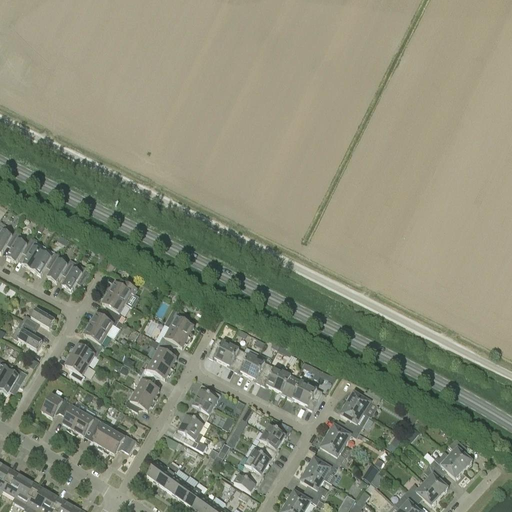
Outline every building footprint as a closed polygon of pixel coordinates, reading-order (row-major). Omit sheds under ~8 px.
[(0,256),(1,257),(8,246),(12,239),(3,233),(6,228),(0,225),(0,256)] [(8,246),(13,249),(6,260),(16,266),(23,254),(27,248),(17,242),(21,237),(15,234),(12,239),(8,246)] [(23,254),(29,257),(22,268),(31,273),(42,255),(33,249),(36,244),(31,241),(27,248),(23,254)] [(47,268),(52,271),(58,262),(60,259),(55,255),(51,260),(42,255),(31,273),(40,279),(47,268)] [(56,286),(63,275),(68,278),(76,265),(71,262),(67,268),(58,262),(52,271),(47,280),(56,286)] [(109,263),(104,272),(111,276),(117,267),(109,263)] [(91,274),(85,271),(76,265),(68,278),(62,289),(71,295),(78,284),(83,287),(91,274)] [(121,283),(118,288),(114,286),(111,291),(109,290),(106,295),(125,307),(131,297),(134,298),(137,293),(121,283)] [(102,307),(109,311),(106,316),(122,326),(125,321),(119,317),(125,307),(106,295),(103,301),(105,302),(102,307)] [(49,332),(55,323),(37,312),(31,321),(26,318),(22,324),(35,332),(38,326),(49,332)] [(170,331),(190,342),(193,336),(191,335),(194,330),(186,326),(189,321),(177,314),(173,320),(176,321),(170,331)] [(88,326),(107,338),(113,328),(119,331),(122,326),(106,316),(103,321),(96,317),(93,322),(91,321),(88,326)] [(220,324),(215,321),(209,331),(215,334),(220,324)] [(14,337),(20,340),(18,343),(36,354),(42,344),(31,338),(35,332),(22,324),(19,330),(14,337)] [(84,338),(91,342),(88,347),(105,358),(108,352),(101,348),(107,338),(88,326),(84,331),(87,333),(84,338)] [(159,345),(172,352),(175,347),(182,351),(185,346),(187,347),(190,342),(170,331),(165,341),(163,340),(159,345)] [(222,365),(231,348),(217,341),(208,360),(213,363),(214,361),(222,365)] [(265,346),(257,342),(254,348),(262,352),(265,346)] [(176,362),(169,358),(172,352),(159,345),(156,351),(159,353),(153,363),(173,373),(176,368),(174,367),(176,362)] [(97,360),(100,355),(105,358),(88,347),(84,352),(77,348),(74,353),(72,352),(69,357),(88,369),(94,359),(97,360)] [(234,374),(244,355),(231,348),(222,365),(229,369),(228,371),(234,374)] [(280,349),(278,353),(286,358),(288,353),(280,349)] [(248,379),(257,361),(244,355),(234,374),(239,377),(240,375),(248,379)] [(260,356),(257,361),(248,379),(255,383),(254,384),(260,387),(270,368),(269,368),(272,363),(260,356)] [(85,380),(82,378),(88,369),(69,357),(66,362),(68,364),(65,369),(72,373),(69,378),(81,385),(85,380)] [(0,387),(11,369),(0,362),(0,387)] [(145,371),(145,372),(141,370),(138,375),(142,377),(155,384),(158,379),(165,383),(168,378),(170,379),(173,373),(153,363),(148,373),(145,371)] [(274,392),(283,375),(270,368),(260,387),(265,390),(266,388),(274,392)] [(317,371),(311,368),(309,374),(315,377),(317,371)] [(13,387),(19,390),(26,377),(11,369),(0,387),(0,393),(7,398),(13,387)] [(327,376),(317,371),(315,377),(324,381),(327,376)] [(286,400),(296,381),(283,375),(274,392),(281,396),(280,398),(286,400)] [(139,383),(141,384),(136,394),(155,405),(158,399),(156,398),(159,393),(152,389),(155,384),(142,377),(139,383)] [(300,405),(309,388),(296,381),(286,400),(291,403),(292,401),(300,405)] [(196,401),(213,411),(220,398),(201,387),(198,393),(200,394),(196,401)] [(309,388),(300,405),(307,409),(306,411),(312,414),(322,395),(309,388)] [(130,404),(128,403),(125,409),(137,416),(140,410),(148,414),(150,409),(152,410),(155,405),(136,394),(130,404)] [(370,405),(376,409),(379,403),(366,395),(363,401),(354,395),(347,406),(364,417),(368,410),(370,405)] [(42,415),(52,421),(56,414),(62,417),(69,405),(63,401),(62,404),(52,398),(42,415)] [(187,413),(206,424),(213,411),(196,401),(192,409),(190,408),(187,413)] [(72,436),(83,416),(73,410),(75,408),(69,405),(62,417),(67,420),(63,427),(68,430),(66,432),(72,436)] [(364,417),(347,406),(340,418),(349,424),(346,429),(359,436),(369,420),(364,417)] [(182,427),(199,436),(206,424),(187,413),(184,419),(186,419),(182,427)] [(83,440),(87,432),(93,435),(100,423),(94,420),(93,422),(83,416),(72,436),(77,439),(78,437),(83,440)] [(247,426),(250,421),(244,417),(241,422),(247,426)] [(406,422),(407,423),(410,425),(413,427),(416,422),(413,420),(409,418),(409,417),(408,418),(406,422)] [(233,425),(228,422),(222,432),(228,435),(233,425)] [(103,454),(114,434),(104,429),(106,426),(100,423),(93,435),(98,438),(94,446),(99,449),(97,451),(103,454)] [(264,436),(281,446),(285,439),(287,440),(290,434),(272,423),(264,436)] [(199,436),(182,427),(178,434),(176,433),(173,439),(192,449),(199,436)] [(327,439),(344,450),(351,438),(356,441),(359,436),(346,429),(343,434),(334,428),(327,439)] [(243,433),(240,432),(237,430),(234,434),(234,435),(237,437),(240,439),(243,433)] [(136,444),(131,441),(125,438),(124,440),(114,434),(103,454),(108,457),(109,455),(114,458),(118,451),(128,456),(136,444)] [(257,449),(275,460),(278,454),(276,453),(281,446),(264,436),(257,449)] [(320,451),(329,457),(326,462),(339,469),(344,461),(339,457),(344,450),(327,439),(320,451)] [(449,449),(454,454),(449,459),(464,473),(467,469),(469,469),(471,466),(471,465),(472,464),(462,454),(466,450),(456,441),(449,449)] [(391,446),(387,451),(392,455),(396,450),(391,446)] [(249,461),(266,471),(270,464),(272,465),(275,460),(257,449),(249,461)] [(208,458),(211,460),(215,462),(218,456),(212,452),(208,458)] [(225,457),(221,454),(217,459),(222,462),(225,457)] [(445,473),(455,482),(456,481),(458,481),(460,479),(460,477),(464,473),(449,459),(440,469),(434,463),(430,467),(431,468),(441,477),(445,473)] [(241,474),(260,485),(263,479),(261,478),(266,471),(249,461),(241,474)] [(326,462),(323,467),(314,461),(307,472),(324,483),(328,476),(333,479),(339,469),(326,462)] [(378,462),(374,468),(380,472),(384,466),(378,462)] [(147,479),(156,485),(167,471),(157,464),(147,479)] [(165,492),(176,477),(179,472),(170,466),(167,471),(156,485),(165,492)] [(7,472),(1,468),(0,469),(0,497),(2,493),(14,473),(8,470),(7,472)] [(448,491),(437,481),(441,477),(431,468),(424,476),(429,480),(424,486),(439,500),(443,496),(444,496),(447,493),(447,492),(448,491)] [(381,471),(377,477),(380,480),(385,475),(381,471)] [(300,484),(309,490),(306,495),(319,503),(322,498),(324,499),(327,494),(320,490),(324,483),(307,472),(300,484)] [(2,493),(14,500),(25,482),(18,478),(19,477),(14,473),(2,493)] [(260,485),(241,474),(234,486),(251,496),(255,489),(257,490),(260,485)] [(370,486),(373,481),(365,476),(362,480),(370,486)] [(175,499),(185,484),(176,477),(165,492),(175,499)] [(31,486),(25,482),(14,500),(11,505),(24,511),(26,507),(38,487),(32,484),(31,486)] [(184,505),(194,491),(185,484),(175,499),(184,505)] [(367,488),(362,485),(359,490),(364,494),(367,488)] [(421,500),(431,509),(432,508),(433,508),(436,505),(436,504),(439,500),(424,486),(419,492),(414,487),(407,495),(417,504),(421,500)] [(34,511),(39,511),(49,496),(42,492),(43,491),(38,487),(26,507),(34,511)] [(193,511),(204,497),(194,491),(184,505),(193,511)] [(287,506),(297,511),(306,511),(311,505),(316,508),(319,503),(306,495),(303,500),(294,494),(287,506)] [(370,499),(364,494),(360,501),(364,505),(370,499)] [(417,511),(413,508),(417,504),(407,495),(395,508),(398,511),(417,511)] [(55,511),(61,501),(56,498),(55,500),(49,496),(39,511),(55,511)] [(193,511),(207,511),(213,504),(204,497),(193,511)] [(350,511),(355,504),(347,499),(339,511),(350,511)] [(213,504),(207,511),(221,511),(222,511),(225,507),(216,500),(213,504)] [(71,511),(72,510),(66,506),(67,505),(61,501),(55,511),(71,511)] [(355,507),(359,511),(364,505),(360,501),(355,507)]
